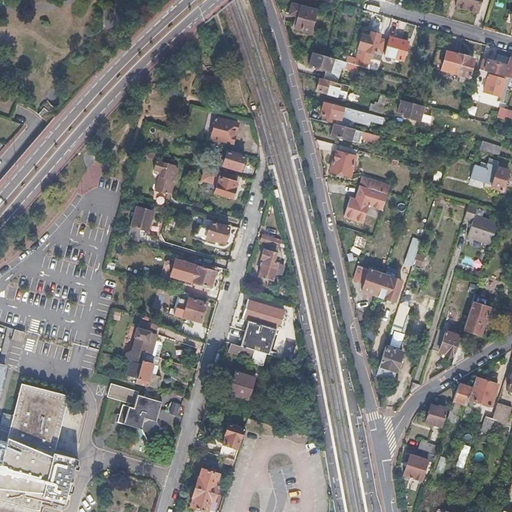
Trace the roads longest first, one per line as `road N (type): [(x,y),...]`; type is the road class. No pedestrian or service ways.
road 1 (residential): [(378,440),(264,0)]
road 2 (residential): [(164,511),(264,169)]
road 3 (secondary): [(0,223),(132,72),(212,0)]
road 4 (secondary): [(188,0),(94,90),(0,199)]
road 5 (unknown): [(397,411),(464,224)]
road 6 (residential): [(378,440),(423,392),(511,338)]
road 7 (residential): [(368,2),(511,45)]
